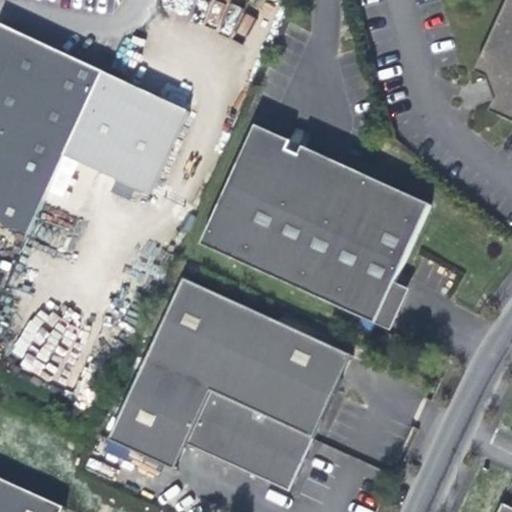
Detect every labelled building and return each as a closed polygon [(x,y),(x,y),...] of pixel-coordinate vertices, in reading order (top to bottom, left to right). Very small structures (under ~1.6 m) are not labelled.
[(511,0),(497,0),(469,67),(482,73),(493,68),(503,92),(492,97),(486,110),(511,120),(511,0)] [(0,219),(29,233),(103,70),(20,31),(2,22),(0,25),(0,65),(4,67),(0,75),(0,219)] [(482,73),(492,97),(503,92),(493,68),(482,73)] [(30,234),(67,154),(106,71),(103,70),(29,233),(30,234)] [(106,71),(67,154),(153,193),(187,109),(106,71)] [(429,207),(301,149),(287,142),(255,128),(201,246),(375,325),(400,271),(429,207)] [(291,134),(287,142),(301,149),(305,140),(291,134)] [(274,325),(184,286),(114,449),(180,477),(193,448),(294,491),(351,358),(308,340),(312,332),(278,317),(274,325)] [(0,511),(60,511),(0,484),(0,511)] [(511,511),(511,505),(501,501),(496,511),(511,511)]
